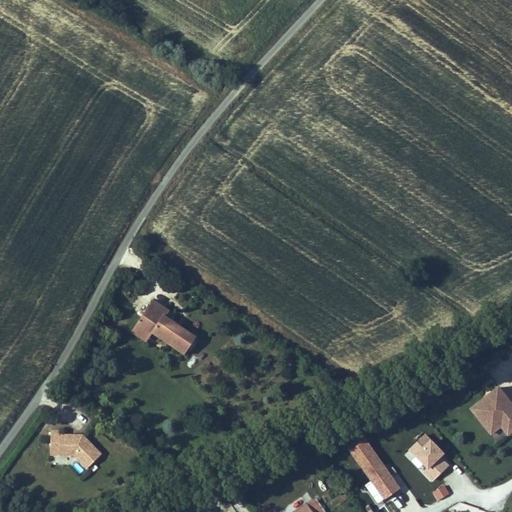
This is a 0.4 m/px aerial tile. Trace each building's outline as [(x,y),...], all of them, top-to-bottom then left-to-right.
[(153,301),(141,319),(155,328),(151,334),(184,356),(196,339),(165,318),(169,312),(153,301)] [(155,328),(141,319),(131,333),(145,342),(151,334),(155,328)] [(511,433),(511,404),(497,386),(468,409),(490,436),(500,429),(507,437),(511,433)] [(59,431),(50,431),(50,447),(58,447),(58,455),(73,455),(87,468),(101,454),(81,435),(75,435),(75,438),(71,438),(72,435),(59,435),(59,431)] [(446,456),(426,435),(409,451),(427,470),(423,473),(432,483),(450,466),(443,459),(446,456)] [(401,490),(366,441),(350,452),(385,502),(401,490)] [(450,495),(445,486),(433,493),(438,502),(450,495)] [(324,511),(316,499),(296,511),(324,511)]
